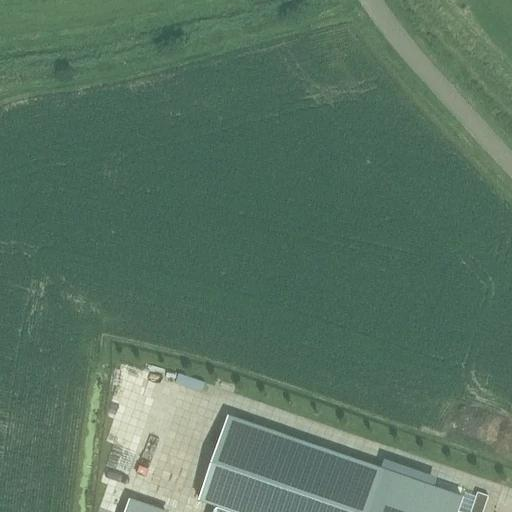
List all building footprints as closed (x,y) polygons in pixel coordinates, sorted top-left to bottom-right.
[(331,480),(365,490),(372,467),(357,463),(359,457),(340,451),(331,480)] [(209,458),(201,481),(228,491),(224,502),(252,511),(260,511),(276,469),(255,461),(251,474),(209,458)] [(457,511),(465,490),(385,463),(368,511),(457,511)] [(155,486),(148,509),(158,511),(223,511),(225,508),(155,486)] [(484,511),(489,498),(478,494),(476,500),(471,511),(484,511)]
